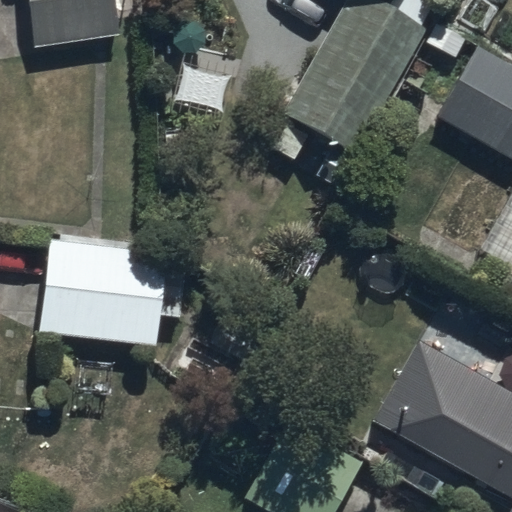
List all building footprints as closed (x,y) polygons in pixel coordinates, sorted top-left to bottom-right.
[(117,0),(27,0),(36,47),(123,32),(117,0)] [(346,0),(285,110),(353,148),(425,19),(390,0),(346,0)] [(511,60),(477,41),(437,110),(511,153),(511,60)] [(511,286),(511,179),(479,241),(511,258),(511,266),(504,282),(511,286)] [(161,245),(48,235),(39,329),(157,340),(159,312),(182,314),(187,258),(160,255),(161,245)] [(511,511),(511,388),(420,335),(374,413),(510,492),(498,511),(511,511)] [(332,511),(362,461),(287,418),(244,494),(275,511),(332,511)]
